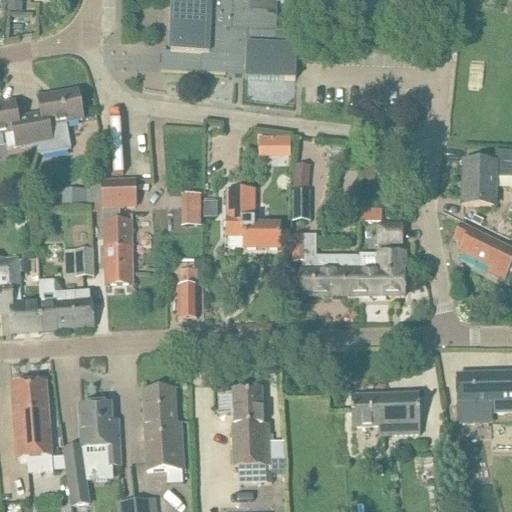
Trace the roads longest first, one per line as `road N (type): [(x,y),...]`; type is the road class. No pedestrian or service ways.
road 1 (residential): [(442,335),(0,356)]
road 2 (residential): [(432,143),(139,107),(106,84),(91,34)]
road 3 (residential): [(442,335),(432,143)]
road 4 (residential): [(432,143),(451,0)]
